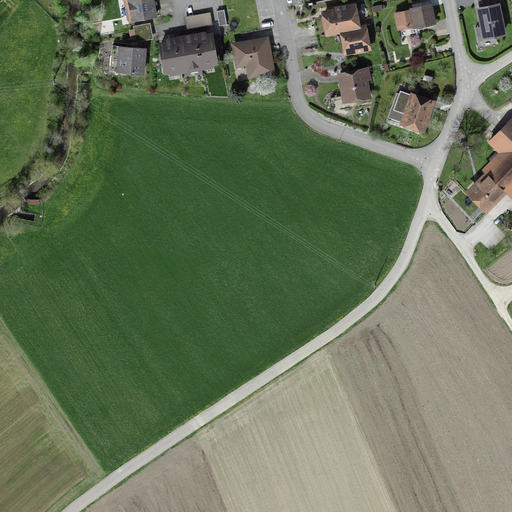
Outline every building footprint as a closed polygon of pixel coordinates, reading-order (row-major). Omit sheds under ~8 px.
[(155,17),(151,0),(123,0),(127,22),(155,17)] [(479,0),(481,8),(478,9),(484,37),(503,34),(497,5),(500,5),(499,0),(479,0)] [(433,23),(429,5),(411,9),(411,10),(395,14),(399,29),(415,25),(415,27),(433,23)] [(334,10),(335,12),(323,14),(326,26),(334,25),(336,33),(342,32),(358,29),(353,7),(334,10)] [(226,25),(223,10),(216,12),(219,26),(226,25)] [(191,16),(183,17),(185,28),(198,26),(210,24),(209,13),(203,14),(196,15),(191,16)] [(149,25),(133,28),(136,43),(152,40),(149,25)] [(367,49),(364,28),(358,29),(342,32),(345,52),(360,50),(361,50),(367,49)] [(187,40),(180,41),(167,43),(160,45),(165,72),(187,68),(200,65),(215,63),(210,35),(203,37),(195,38),(187,40)] [(249,75),(271,71),(266,39),(234,45),(236,61),(246,59),(249,75)] [(142,74),(144,49),(112,46),(109,71),(119,72),(120,74),(126,75),(129,73),(142,74)] [(361,80),(360,71),(339,75),(343,98),(352,96),(353,99),(368,97),(365,80),(361,80)] [(402,123),(422,130),(431,102),(405,93),(400,108),(407,110),(402,123)] [(511,117),(489,141),(499,152),(490,162),(493,165),(486,173),(488,175),(503,189),(511,197),(511,195),(511,117)] [(485,207),(503,189),(488,175),(471,192),(485,207)]
